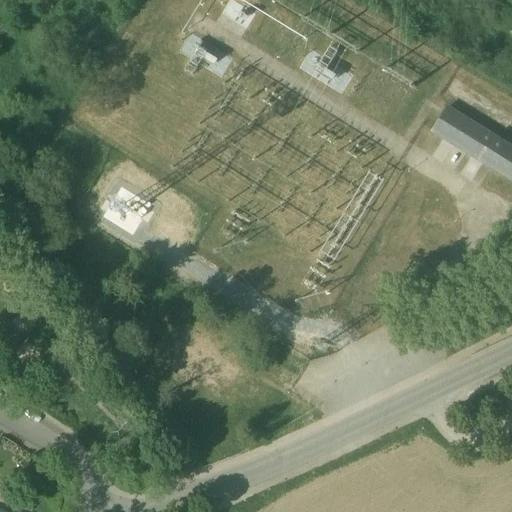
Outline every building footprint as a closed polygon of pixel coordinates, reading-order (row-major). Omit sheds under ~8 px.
[(495,139),(446,109),(433,131),(481,161),(495,139)] [(511,149),(495,139),(481,161),(511,180),(511,149)] [(233,369),(197,346),(182,371),(175,382),(211,404),(233,369)] [(311,362),(292,350),(280,370),(298,382),(311,362)] [(182,371),(164,359),(147,386),(158,392),(167,377),(175,382),(182,371)]
